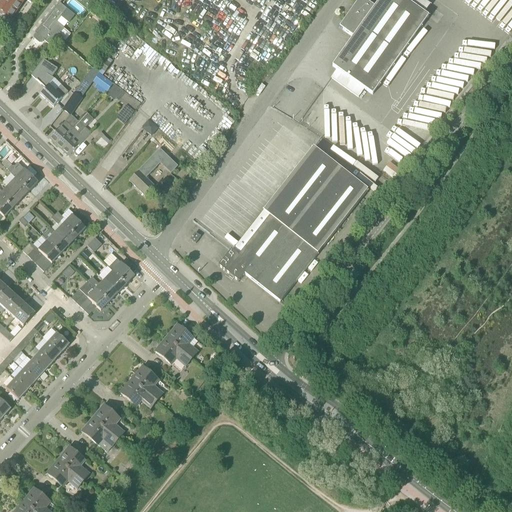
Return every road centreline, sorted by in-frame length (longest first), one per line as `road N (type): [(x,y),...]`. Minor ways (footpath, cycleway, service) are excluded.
road 1 (unclassified): [(266,365),(477,99),(511,66)]
road 2 (unclassified): [(149,257),(338,0)]
road 3 (track): [(347,511),(230,424),(218,424),(147,511)]
road 4 (secondary): [(454,511),(266,365)]
road 5 (secondary): [(149,257),(0,113)]
road 6 (unknown): [(89,199),(177,95),(214,112)]
road 7 (residential): [(0,460),(103,346)]
road 8 (residential): [(103,346),(0,246)]
road 9 (secondary): [(266,365),(166,274)]
